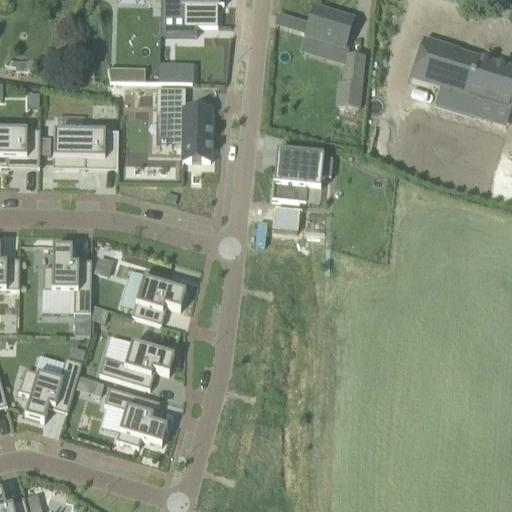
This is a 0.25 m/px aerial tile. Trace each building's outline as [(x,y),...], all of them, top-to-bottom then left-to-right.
[(223,10),(223,0),(161,0),(160,21),(183,21),(183,32),(217,33),(217,10),(223,10)] [(314,12),(305,41),(344,52),(353,24),(314,12)] [(511,131),(511,73),(423,46),(411,82),(440,91),(435,107),(511,131)] [(335,112),(358,115),(367,64),(345,59),(340,88),(338,88),(335,112)] [(159,89),(192,89),(193,71),(159,71),(159,89)] [(107,73),(109,87),(126,87),(127,74),(107,73)] [(157,94),(156,121),(171,121),(171,150),(182,150),(182,166),(210,167),(211,115),(185,115),(185,95),(157,94)] [(39,100),(27,99),(27,111),(39,112),(39,100)] [(460,189),(468,163),(374,133),(365,159),(460,189)] [(40,144),(40,136),(0,135),(0,173),(7,173),(7,168),(39,168),(39,160),(40,144)] [(117,170),(118,138),(53,137),(52,174),(85,175),(85,170),(117,170)] [(50,160),(50,144),(40,144),(39,160),(50,160)] [(330,184),(332,163),(323,163),(323,161),(276,156),(271,205),(305,209),(306,193),(319,195),(321,183),(330,184)] [(360,238),(357,258),(383,261),(388,215),(350,211),(347,236),(360,238)] [(0,295),(19,296),(19,266),(0,265),(0,252),(0,251),(0,295)] [(90,298),(91,267),(72,266),(72,253),(52,252),(51,273),(42,273),(42,297),(90,298)] [(108,282),(112,267),(99,263),(98,266),(95,278),(108,282)] [(180,316),(185,297),(171,292),(165,291),(168,282),(145,276),(131,322),(161,331),(166,312),(180,316)] [(104,329),(108,316),(94,312),(91,325),(104,329)] [(90,320),(75,319),(75,341),(90,341),(90,320)] [(149,395),(155,376),(168,380),(174,361),(131,348),(125,370),(104,364),(99,380),(149,395)] [(66,420),(82,369),(65,364),(59,386),(25,375),(18,398),(30,401),(24,422),(44,428),(48,414),(66,420)] [(94,387),(91,399),(99,401),(103,390),(94,387)] [(153,428),(159,409),(108,394),(103,410),(125,417),(116,447),(138,453),(141,445),(161,451),(167,432),(153,428)] [(25,511),(24,504),(5,509),(1,496),(0,495),(0,511),(25,511)]
